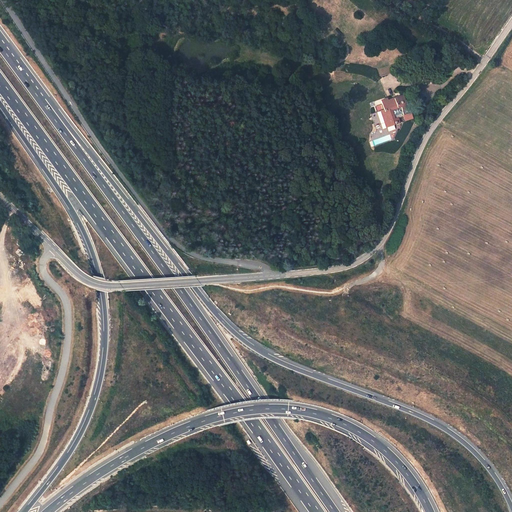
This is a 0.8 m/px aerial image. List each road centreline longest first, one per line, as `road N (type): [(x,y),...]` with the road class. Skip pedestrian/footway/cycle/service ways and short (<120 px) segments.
road 1 (motorway): [(511,507),(489,468),(444,428),(276,360),(234,332),(42,101)]
road 2 (motorway): [(0,82),(317,511)]
road 3 (motorway): [(335,511),(42,101)]
road 4 (motorway): [(0,103),(79,222),(105,309),(103,364),(90,411),(25,511)]
road 5 (motorway): [(430,511),(407,474),(370,438),(287,408),(234,411),(173,432),(47,511)]
road 6 (unclassified): [(276,276),(192,254),(166,235),(2,0)]
road 7 (unclassified): [(511,21),(430,126),(375,246),(346,266),(276,276)]
road 8 (track): [(55,251),(41,267),(67,307),(62,375),(39,452),(0,503)]
road 9 (unclassified): [(93,282),(276,276)]
road 10 (unclassified): [(93,282),(0,194)]
